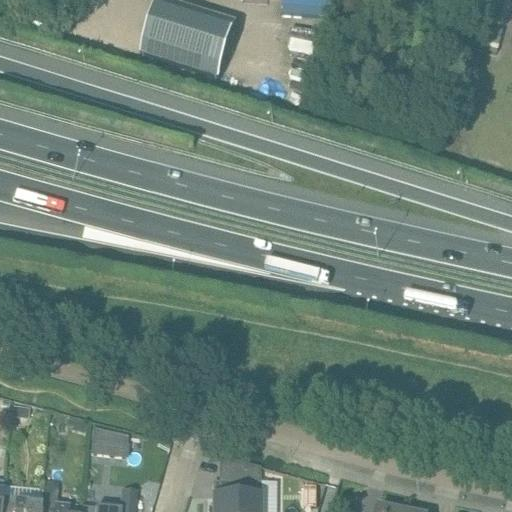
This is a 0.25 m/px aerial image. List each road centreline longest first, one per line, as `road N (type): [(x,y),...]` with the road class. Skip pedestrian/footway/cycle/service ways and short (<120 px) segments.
road 1 (motorway): [(511,223),(0,62)]
road 2 (motorway): [(511,260),(0,132)]
road 3 (track): [(0,277),(511,386)]
road 4 (motorway): [(0,183),(350,275)]
road 5 (motorway): [(0,228),(350,275)]
road 6 (residential): [(511,489),(199,409)]
road 7 (residential): [(199,409),(0,352)]
road 8 (motorway): [(350,275),(511,310)]
